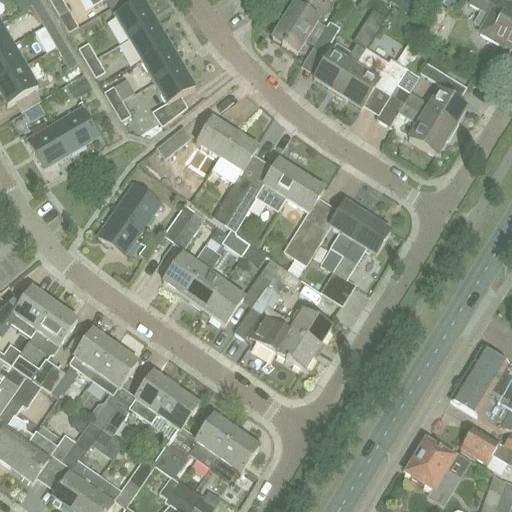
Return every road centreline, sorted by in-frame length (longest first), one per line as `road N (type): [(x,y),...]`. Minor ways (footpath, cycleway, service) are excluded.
road 1 (residential): [(306,436),(76,276),(28,227)]
road 2 (residential): [(441,215),(296,118),(230,51),(195,0)]
road 3 (tertiary): [(339,511),(511,230)]
road 4 (residential): [(306,436),(441,215)]
